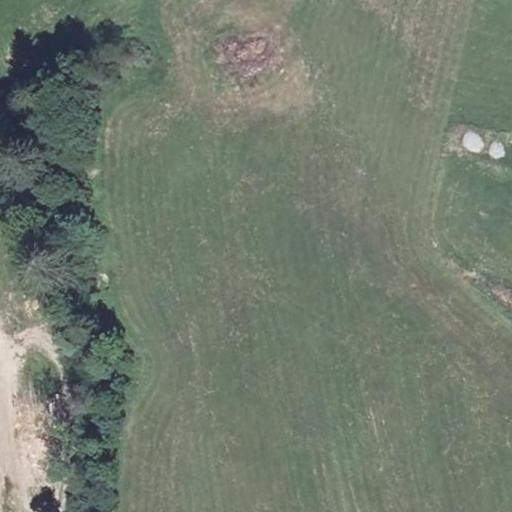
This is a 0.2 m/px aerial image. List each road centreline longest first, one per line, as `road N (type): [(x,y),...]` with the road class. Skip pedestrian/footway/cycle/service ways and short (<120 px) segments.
road 1 (track): [(511,380),(423,295),(285,122)]
road 2 (track): [(355,0),(384,21),(403,54),(410,94),(401,237),(407,276)]
road 3 (track): [(54,511),(71,409),(40,342),(0,317)]
